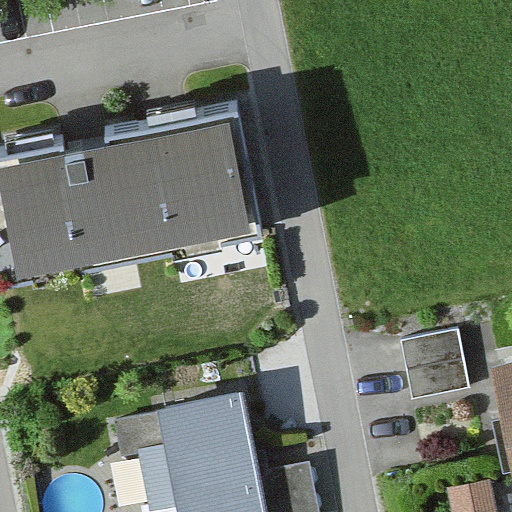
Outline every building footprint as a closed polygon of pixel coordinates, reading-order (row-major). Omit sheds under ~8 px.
[(117,142),(0,164),(0,233),(13,297),(275,246),(249,116),(117,142)] [(463,332),(401,345),(413,400),(475,387),(463,332)] [(511,376),(501,379),(511,428),(511,376)] [(282,511),(274,476),(257,401),(132,429),(151,511),(282,511)] [(319,511),(309,468),(274,476),(282,511),(319,511)] [(499,511),(492,468),(452,475),(457,511),(499,511)]
